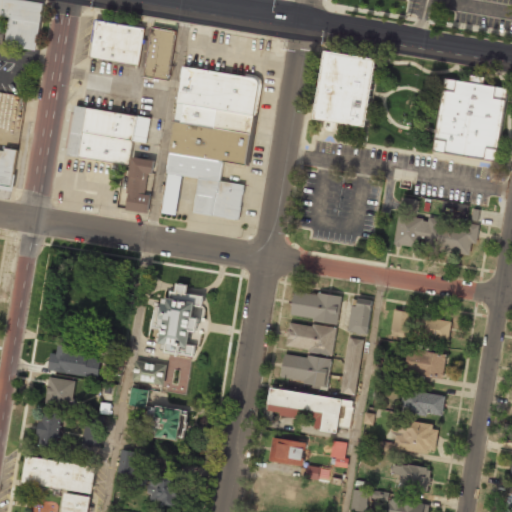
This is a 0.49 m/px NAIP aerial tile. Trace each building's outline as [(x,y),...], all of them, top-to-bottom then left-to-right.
[(0,0),(0,15),(8,17),(5,46),(37,50),(43,1),(32,0),(0,0)] [(138,65),(144,28),(95,20),(89,57),(138,65)] [(151,27),(143,76),(167,80),(175,31),(151,27)] [(324,51),(314,119),(364,127),(375,59),(324,51)] [(443,78),(432,150),(495,160),(507,88),(443,78)] [(150,116),(74,107),(68,156),(130,164),(133,141),(147,143),(150,116)] [(170,152),(168,152),(173,121),(250,134),(245,165),(223,161),(170,152)] [(0,150),(0,184),(10,186),(15,150),(4,148),(3,151),(0,150)] [(219,182),(223,161),(170,152),(166,173),(198,178),(219,182)] [(153,160),(131,157),(125,193),(127,193),(125,209),(146,213),(149,195),(144,194),(147,173),(151,174),(153,160)] [(198,178),(193,212),(238,220),(244,186),(219,182),(198,178)] [(394,245),(470,254),(471,243),(476,244),(479,225),(470,224),(469,229),(437,225),(438,218),(429,217),(429,220),(415,218),(417,198),(400,196),(394,245)] [(196,352),(202,295),(187,293),(188,286),(174,285),(172,298),(164,297),(158,347),(196,352)] [(341,296),(294,290),(291,317),(338,323),(341,296)] [(369,334),(370,299),(351,298),(350,333),(369,334)] [(411,311),(393,311),(391,337),(410,337),(411,311)] [(451,320),(417,317),(414,337),(449,341),(451,320)] [(333,353),(336,327),(289,322),(286,348),(333,353)] [(362,339),(347,337),(342,394),(356,395),(362,339)] [(48,370),(98,378),(101,359),(87,357),(88,350),(58,345),(56,354),(50,353),(48,370)] [(447,355),(408,348),(404,372),(443,379),(447,355)] [(331,359),(284,353),(281,379),(328,386),(331,359)] [(163,385),(166,365),(135,360),(132,380),(163,385)] [(45,403),(71,408),(75,381),(49,377),(45,403)] [(146,408),(149,390),(131,387),(129,405),(146,408)] [(354,400),(271,388),(267,413),(300,418),(301,413),(317,415),(315,430),(338,433),(339,426),(350,428),(354,400)] [(402,413),(443,415),(444,394),(404,391),(402,413)] [(156,436),(182,440),(187,410),(155,405),(151,428),(157,429),(156,436)] [(38,446),(58,448),(61,413),(41,412),(38,446)] [(84,444),(101,446),(103,416),(86,415),(84,444)] [(382,441),(380,454),(392,456),(393,449),(434,455),(438,426),(392,419),(391,433),(396,433),(395,443),(382,441)] [(302,466),(306,443),(273,437),(269,461),(302,466)] [(347,442),(333,440),(331,457),(336,457),(335,466),(347,468),(348,459),(345,459),(347,442)] [(117,472),(133,475),(137,452),(121,449),(117,472)] [(23,484),(93,492),(96,465),(26,458),(23,484)] [(393,464),(392,474),(400,475),(398,489),(428,492),(431,468),(393,464)] [(318,480),(319,467),(307,466),(306,478),(318,480)] [(182,506),(185,479),(151,475),(148,502),(182,506)] [(365,511),(367,511),(369,499),(388,501),(389,492),(374,490),(373,492),(354,490),(352,510),(365,511)] [(88,511),(90,496),(63,493),(61,511),(88,511)] [(427,511),(429,503),(391,500),(390,511),(427,511)]
